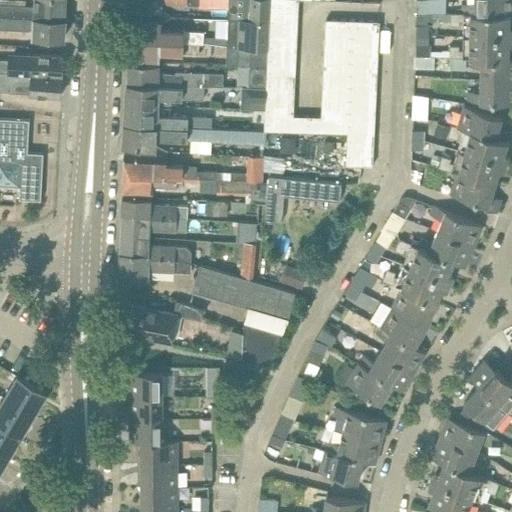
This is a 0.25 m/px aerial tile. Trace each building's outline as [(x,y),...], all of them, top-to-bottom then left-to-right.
[(0,14),(10,15),(65,17),(65,0),(34,0),(34,6),(11,4),(0,3),(0,14)] [(131,0),(131,9),(162,10),(162,2),(186,4),(199,5),(199,0),(131,0)] [(228,0),(227,18),(269,19),(270,16),(270,0),(228,0)] [(270,0),(270,16),(298,17),(298,0),(270,0)] [(511,0),(475,0),(475,3),(462,3),(462,12),(473,13),(504,14),(504,15),(510,15),(510,14),(511,14),(511,0)] [(464,35),(509,36),(510,15),(504,15),(504,14),(473,13),(462,12),(451,12),(450,24),(460,24),(460,20),(464,21),(464,35)] [(0,27),(33,29),(33,36),(44,37),(64,38),(65,17),(10,15),(0,14),(0,27)] [(269,19),(269,28),(297,30),(298,17),(270,16),(269,19)] [(226,37),(226,46),(238,47),(238,46),(268,48),(268,40),(269,28),(269,19),(227,18),(226,37)] [(326,19),(325,27),(352,28),(379,28),(380,20),(326,19)] [(130,20),(129,39),(196,42),(203,42),(204,31),(161,29),(161,21),(130,20)] [(428,43),(429,24),(417,24),(416,43),(428,43)] [(325,27),(325,40),(352,41),(352,28),(325,27)] [(269,28),(268,40),(297,42),(297,30),(269,28)] [(352,28),(352,41),(379,42),(379,28),(352,28)] [(509,36),(464,35),(464,49),(459,49),(459,45),(450,44),(450,57),(469,57),(509,58),(509,36)] [(196,42),(129,39),(129,58),(160,59),(160,52),(199,53),(199,43),(203,43),(203,42),(196,42)] [(268,48),(268,52),(296,54),(297,42),(268,40),(268,48)] [(325,40),(324,52),(351,53),(352,41),(325,40)] [(352,41),(351,53),(378,55),(379,42),(352,41)] [(238,47),(237,65),(249,66),(249,64),(267,65),(268,52),(268,48),(238,46),(238,47)] [(0,71),(7,72),(62,75),(63,55),(43,54),(32,53),(10,52),(10,61),(0,60),(0,71)] [(268,52),(267,65),(296,66),(296,54),(268,52)] [(324,52),(324,65),(350,66),(351,53),(324,52)] [(351,53),(350,66),(377,67),(378,55),(351,53)] [(415,56),(414,67),(434,68),(435,56),(431,56),(415,56)] [(482,67),(481,79),(511,79),(511,58),(509,58),(469,57),(469,67),(482,67)] [(160,64),(128,63),(127,82),(223,85),(223,73),(175,70),(175,74),(159,73),(160,64)] [(249,66),(248,85),(266,85),(267,77),(267,65),(249,64),(249,66)] [(267,65),(267,77),(295,78),(296,66),(267,65)] [(324,65),(323,77),(350,79),(350,66),(324,65)] [(350,66),(350,79),(377,80),(377,67),(350,66)] [(0,90),(33,94),(61,95),(62,75),(7,72),(0,71),(0,90)] [(266,85),(266,89),(295,90),(295,78),(267,77),(266,85)] [(323,77),(322,90),(349,91),(350,79),(323,77)] [(350,79),(349,91),(376,92),(377,80),(350,79)] [(511,79),(481,79),(481,91),(468,91),(468,101),(500,102),(511,102),(511,79)] [(127,82),(126,105),(158,106),(158,102),(171,103),(171,98),(204,99),(204,85),(127,82)] [(266,89),(266,101),(294,102),(295,90),(266,89)] [(322,90),(322,103),(349,104),(349,91),(322,90)] [(349,91),(349,104),(376,105),(376,92),(349,91)] [(266,101),(264,130),(272,130),(273,114),(294,115),(294,102),(266,101)] [(322,103),(321,116),(341,116),(348,117),(349,104),(322,103)] [(349,104),(348,117),(375,118),(375,117),(376,105),(349,104)] [(464,104),(458,125),(457,126),(508,141),(511,132),(498,128),(502,116),(464,104)] [(169,107),(158,106),(126,105),(126,124),(180,126),(188,126),(211,127),(211,117),(169,115),(169,107)] [(273,114),(272,130),(307,131),(307,115),(294,115),(273,114)] [(307,115),(307,131),(340,132),(341,116),(321,116),(307,115)] [(341,116),(340,132),(347,132),(374,132),(375,118),(348,117),(341,116)] [(0,117),(0,185),(20,186),(19,198),(41,199),(43,152),(28,151),(29,119),(0,117)] [(458,125),(451,123),(448,135),(457,138),(458,134),(463,135),(458,149),(507,164),(509,156),(504,155),(508,141),(457,126),(458,125)] [(188,126),(180,126),(126,124),(125,143),(156,144),(156,136),(188,138),(188,126)] [(188,126),(188,138),(264,142),(264,130),(211,127),(188,126)] [(412,130),(412,148),(423,149),(424,130),(412,130)] [(347,132),(347,148),(374,149),(374,132),(347,132)] [(281,136),(280,147),(295,148),(295,137),(281,136)] [(426,142),(425,149),(433,151),(435,144),(426,142)] [(347,148),(346,164),(373,165),(374,149),(347,148)] [(507,164),(458,149),(454,163),(450,161),(451,157),(442,155),(438,166),(457,172),(495,183),(499,171),(505,172),(507,164)] [(124,154),(123,173),(182,176),(182,177),(196,178),(196,177),(196,170),(196,168),(196,165),(183,164),(178,164),(155,163),(155,155),(144,155),(124,154)] [(231,171),(230,179),(268,180),(269,174),(271,156),(247,154),(247,172),(231,171)] [(196,170),(196,177),(200,177),(209,178),(216,178),(216,171),(196,170)] [(495,183),(457,172),(451,193),(486,204),(485,208),(497,212),(501,198),(492,195),(495,183)] [(123,173),(122,193),(142,194),(153,194),(154,185),(177,187),(182,187),(182,182),(182,177),(182,176),(123,173)] [(342,182),(269,174),(268,180),(266,202),(264,220),(282,221),(284,194),(340,200),(342,182)] [(200,178),(200,192),(216,192),(216,194),(251,195),(250,202),(266,202),(268,180),(230,179),(216,178),(209,178),(200,177),(200,178)] [(122,196),(121,214),(187,217),(187,205),(155,203),(155,205),(152,205),(152,197),(122,196)] [(401,198),(399,200),(392,212),(403,216),(406,217),(408,218),(413,208),(410,206),(413,197),(409,196),(406,196),(403,196),(401,198)] [(206,199),(206,214),(217,215),(228,215),(228,201),(219,201),(219,200),(206,199)] [(482,225),(434,205),(430,214),(442,219),(437,230),(474,245),(482,225)] [(403,216),(392,212),(382,229),(395,235),(400,227),(397,225),(403,216)] [(187,217),(121,214),(120,236),(150,238),(150,227),(154,227),(154,229),(186,230),(187,217)] [(237,220),(237,239),(257,239),(257,221),(237,220)] [(474,245),(437,230),(432,241),(421,237),(417,245),(454,262),(465,266),(474,245)] [(150,238),(120,236),(120,254),(191,258),(191,251),(186,245),(153,244),(153,245),(150,245),(150,238)] [(409,251),(404,264),(446,281),(454,262),(417,245),(399,238),(395,249),(403,253),(405,249),(409,251)] [(256,242),(254,242),(201,239),(244,242),(240,275),(253,279),(256,242)] [(380,253),(385,246),(375,240),(371,247),(380,253)] [(371,247),(365,256),(375,262),(380,253),(371,247)] [(191,258),(120,254),(119,274),(148,276),(149,267),(152,268),(152,269),(190,271),(191,258)] [(192,291),(248,307),(288,318),(296,291),(200,264),(192,291)] [(446,281),(404,264),(398,277),(394,275),(396,271),(387,268),(383,279),(400,286),(437,301),(446,281)] [(378,276),(360,266),(349,284),(361,290),(365,282),(372,286),(378,276)] [(289,268),(284,275),(300,286),(305,279),(289,268)] [(345,290),(357,297),(361,290),(349,284),(345,290)] [(437,301),(400,286),(392,306),(428,323),(437,301)] [(130,304),(124,331),(164,339),(171,340),(177,313),(130,304)] [(428,323),(392,306),(381,325),(415,345),(428,323)] [(335,309),(331,315),(338,319),(342,313),(335,309)] [(426,352),(381,325),(376,333),(387,340),(381,350),(415,371),(426,352)] [(337,337),(322,328),(317,335),(329,343),(328,344),(331,346),(337,337)] [(328,344),(315,339),(306,358),(319,364),(328,344)] [(415,371),(381,350),(374,361),(363,354),(358,362),(403,389),(415,371)] [(511,362),(503,373),(485,358),(469,376),(479,385),(510,409),(511,407),(511,362)] [(403,389),(358,362),(347,382),(364,391),(381,402),(392,383),(403,390),(403,389)] [(220,379),(220,366),(206,366),(206,379),(220,379)] [(130,371),(130,395),(162,394),(162,371),(130,371)] [(46,391),(19,375),(6,397),(33,413),(46,391)] [(311,380),(298,375),(280,415),(293,419),(311,380)] [(510,409),(479,385),(465,402),(468,405),(460,413),(458,419),(482,428),(488,422),(494,428),(510,409)] [(163,417),(162,394),(130,395),(130,417),(163,417)] [(33,413),(6,397),(0,405),(0,422),(20,434),(33,413)] [(212,405),(212,417),(220,417),(220,405),(212,405)] [(346,419),(343,431),(381,441),(387,419),(336,406),(333,416),(346,419)] [(293,419),(280,415),(272,433),(284,438),(293,419)] [(448,416),(440,436),(477,450),(485,430),(482,428),(458,419),(448,416)] [(163,440),(163,417),(130,417),(130,440),(163,440)] [(220,430),(220,417),(212,417),(212,430),(220,430)] [(20,434),(0,422),(0,451),(8,456),(20,434)] [(381,441),(343,431),(340,443),(327,440),(325,449),(363,459),(376,462),(381,441)] [(477,450),(440,436),(432,457),(444,462),(444,461),(481,475),(485,466),(473,462),(477,450)] [(163,441),(163,440),(130,440),(130,441),(141,441),(142,463),(176,463),(176,441),(163,441)] [(315,457),(322,458),(319,471),(358,480),(363,459),(325,449),(318,448),(315,457)] [(212,462),(212,450),(204,450),(204,462),(212,462)] [(481,475),(444,461),(444,462),(436,482),(478,498),(483,485),(488,486),(486,490),(495,493),(499,482),(481,475)] [(212,476),(212,462),(204,462),(204,476),(212,476)] [(177,486),(176,463),(142,463),(142,486),(177,486)] [(478,498),(436,482),(429,503),(452,511),(487,511),(479,509),(477,511),(475,511),(473,511),(478,498)] [(177,508),(177,486),(142,486),(142,509),(177,508)] [(364,511),(368,499),(328,489),(323,511),(364,511)] [(307,511),(309,499),(279,495),(278,498),(260,495),(257,511),(276,511),(277,511),(284,511),(307,511)] [(209,508),(209,496),(192,496),(192,508),(209,508)]
